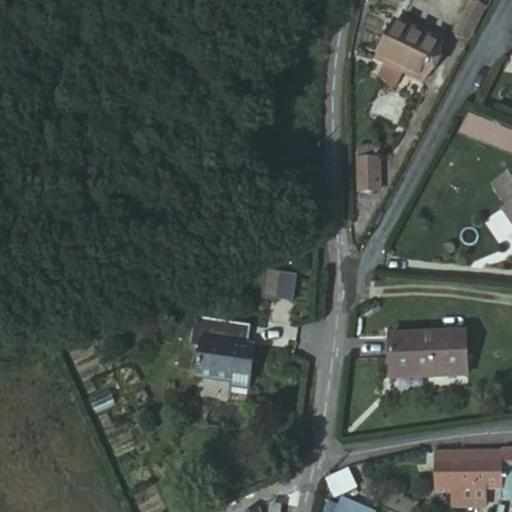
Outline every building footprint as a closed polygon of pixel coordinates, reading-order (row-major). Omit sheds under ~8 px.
[(476,24),(482,13),(469,7),(463,17),(476,24)] [(467,41),(476,24),(463,17),(456,36),(467,41)] [(443,48),(398,26),(378,67),(423,88),(443,48)] [(355,191),(380,192),(381,157),(357,156),(355,191)] [(511,177),(507,174),(483,203),(502,219),(501,220),(510,228),(506,232),(511,237),(511,177)] [(501,220),(497,224),(506,232),(510,228),(501,220)] [(294,299),(296,273),(266,271),(264,297),(294,299)] [(248,311),(250,293),(201,291),(200,319),(213,319),(211,352),(239,353),(239,369),(267,370),(269,312),(260,312),(248,311)] [(259,292),(250,293),(248,311),(260,312),(259,292)] [(455,338),(380,344),(384,392),(459,385),(455,338)] [(437,488),(458,488),(490,488),(502,488),(511,488),(511,452),(437,454),(437,488)] [(490,488),(458,488),(458,508),(489,508),(490,488)] [(511,488),(502,488),(502,498),(511,498),(511,488)] [(288,498),(275,496),(274,508),(285,509),(288,498)] [(374,511),(375,511),(340,496),(333,511),(374,511)] [(265,511),(260,501),(243,508),(245,511),(265,511)]
